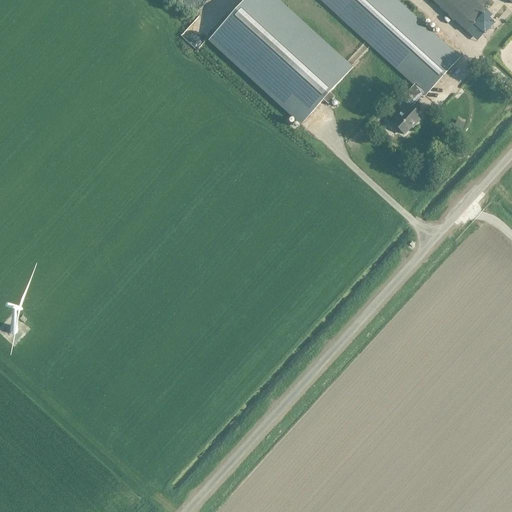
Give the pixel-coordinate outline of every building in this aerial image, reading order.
[(334,98),(329,93),(350,71),(273,0),(244,0),(210,38),(302,123),(323,101),(327,105),(334,98)] [(423,94),(425,96),(459,59),(394,0),(319,0),(413,85),(423,94)] [(441,0),(430,0),(466,33),(466,32),(471,27),(441,0)] [(486,11),(473,0),(441,0),(471,27),(473,25),(483,14),(486,11)] [(491,16),(486,11),(483,14),(488,19),(491,16)] [(488,19),(483,14),(473,25),(484,35),(494,24),(488,19)] [(484,35),(473,25),(471,27),(466,32),(477,42),(484,35)] [(201,69),(205,64),(193,56),(190,61),(201,69)] [(391,124),(404,135),(414,124),(415,125),(421,118),(410,108),(423,94),(413,85),(400,100),(408,106),(391,124)] [(277,140),(281,135),(274,129),(270,134),(277,140)]
